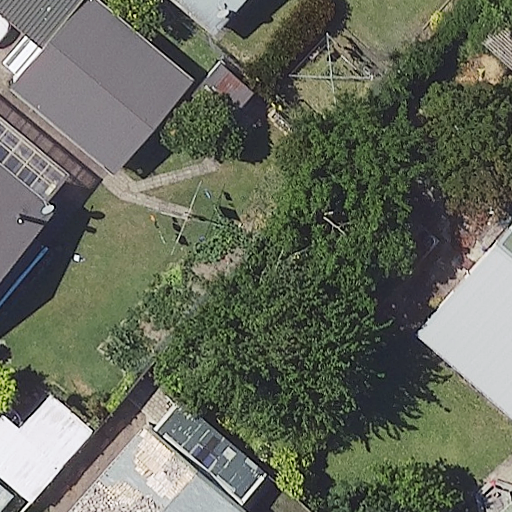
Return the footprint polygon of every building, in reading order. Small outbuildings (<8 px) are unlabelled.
[(0,0),(0,3),(58,51),(24,91),(127,175),(202,84),(100,0),(0,0)] [(184,0),(228,36),(258,0),(184,0)] [(0,303),(74,216),(0,153),(0,303)] [(511,245),(431,336),(511,407),(511,245)] [(256,511),(157,426),(83,511),(256,511)]
